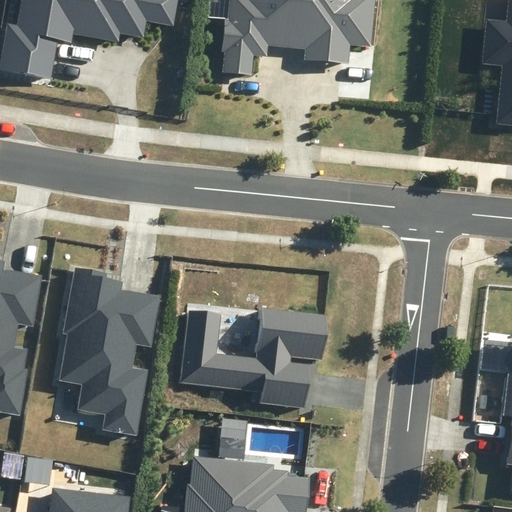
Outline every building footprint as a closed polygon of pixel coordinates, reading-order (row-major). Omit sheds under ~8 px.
[(20,0),(16,23),(7,22),(0,62),(0,70),(51,79),(58,40),(70,42),(72,32),(118,40),(119,32),(143,36),(145,21),(174,26),(178,0),(20,0)] [(226,0),(224,24),(219,24),(214,76),(247,79),(249,60),(263,61),(264,51),(298,55),(297,65),(343,70),(345,52),(363,54),(368,0),(226,0)] [(511,0),(507,0),(506,19),(487,17),(482,62),(503,65),(496,124),(511,125),(511,0)] [(322,252),(300,251),(299,266),(306,266),(305,275),(321,276),(322,252)] [(0,409),(17,413),(30,350),(14,347),(19,323),(32,326),(42,274),(5,267),(7,260),(0,259),(0,409)] [(103,429),(137,435),(149,370),(133,367),(138,345),(151,347),(161,295),(123,288),(124,282),(105,279),(106,274),(75,268),(63,333),(67,334),(58,381),(82,385),(77,409),(105,415),(103,429)] [(218,317),(184,314),(176,387),(256,396),(255,407),(301,412),(306,368),(286,366),(287,361),(317,364),(322,319),(259,312),(253,362),(214,358),(218,317)] [(509,471),(506,495),(511,495),(511,345),(510,345),(506,382),(511,382),(511,421),(506,420),(504,445),(501,470),(509,471)] [(183,488),(179,511),(300,511),(303,483),(283,481),(283,476),(269,475),(269,469),(189,461),(186,488),(183,488)] [(127,511),(129,496),(53,488),(51,503),(39,502),(37,511),(127,511)]
